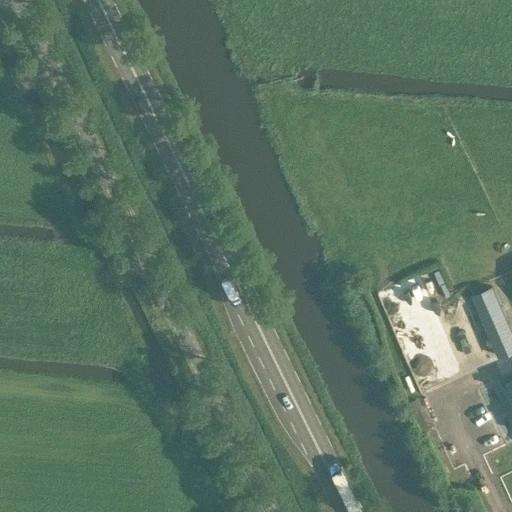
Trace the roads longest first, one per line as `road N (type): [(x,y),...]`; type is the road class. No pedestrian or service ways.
road 1 (primary): [(343,511),(93,0)]
road 2 (unclassified): [(258,511),(14,0)]
